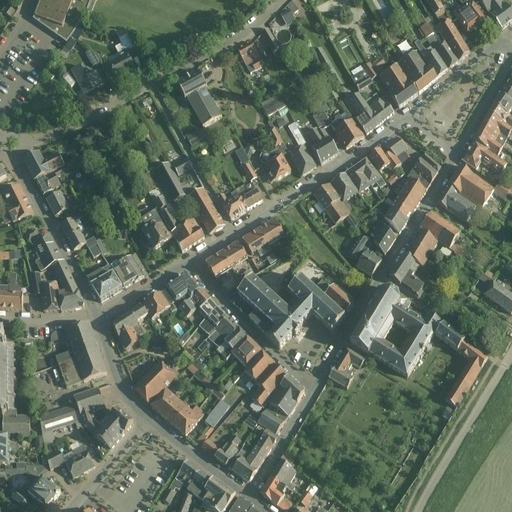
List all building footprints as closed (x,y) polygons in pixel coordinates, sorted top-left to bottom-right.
[(40,0),(33,20),(66,44),(75,32),(80,25),(85,16),(91,0),(40,0)] [(299,22),(311,10),(301,0),(293,0),(278,15),(285,22),(292,15),(299,22)] [(425,0),(435,16),(444,10),(437,0),(425,0)] [(486,12),(478,1),(479,1),(477,0),(458,0),(463,6),(459,9),(463,13),(456,18),(467,34),(484,22),(472,6),(478,2),(486,12)] [(486,12),(503,0),(502,0),(477,0),(479,1),(478,1),(486,12)] [(511,12),(503,0),(486,12),(490,18),(491,17),(501,31),(511,22),(511,12)] [(2,11),(12,18),(15,13),(5,6),(2,11)] [(445,43),(459,63),(470,55),(450,21),(437,29),(445,43)] [(80,25),(75,32),(81,35),(85,29),(80,25)] [(459,63),(445,43),(436,48),(434,45),(437,43),(427,27),(421,30),(423,33),(422,34),(422,35),(426,40),(427,39),(448,71),(459,63)] [(268,30),(262,34),(273,54),(280,51),(268,30)] [(135,47),(128,34),(118,40),(124,51),(125,52),(127,51),(135,47)] [(70,40),(69,42),(64,49),(70,53),(77,43),(70,40)] [(418,42),(414,45),(415,48),(424,60),(437,79),(447,72),(434,52),(431,47),(425,52),(418,42)] [(264,66),(251,43),(237,51),(250,74),(264,66)] [(321,50),(315,54),(326,73),(332,70),(321,50)] [(127,51),(125,52),(124,51),(118,54),(121,60),(110,66),(116,79),(128,72),(129,75),(135,71),(127,56),(130,55),(127,51)] [(96,56),(90,52),(86,55),(90,62),(93,68),(101,64),(96,56)] [(428,70),(416,52),(400,64),(419,95),(437,80),(430,69),(428,70)] [(364,71),(373,85),(371,82),(379,77),(379,76),(372,66),(370,63),(362,69),(364,72),(364,71)] [(372,66),(379,76),(381,74),(374,65),(372,66)] [(418,97),(398,66),(379,79),(393,99),(391,100),(399,111),(418,97)] [(80,67),(71,72),(78,86),(84,96),(93,91),(93,90),(96,88),(97,88),(97,89),(104,85),(97,72),(93,74),(85,76),(80,67)] [(373,85),(364,71),(351,80),(359,93),(373,85)] [(207,88),(198,73),(191,78),(190,76),(188,77),(186,74),(184,76),(185,78),(183,80),(184,82),(176,86),(185,101),(187,99),(203,128),(221,118),(205,89),(207,88)] [(511,77),(500,96),(511,104),(511,77)] [(360,95),(349,102),(359,117),(355,120),(366,137),(380,126),(380,125),(369,109),(365,104),(360,96),(360,95)] [(365,104),(369,109),(380,125),(394,114),(382,99),(380,100),(376,95),(365,104)] [(508,116),(511,110),(511,104),(500,96),(493,106),(508,116)] [(286,106),(281,98),(263,109),(268,117),(286,106)] [(323,127),(324,130),(325,129),(318,117),(331,110),(326,101),(313,108),(317,116),(323,127)] [(511,118),(508,116),(493,106),(489,114),(511,129),(511,118)] [(107,119),(111,126),(122,119),(118,112),(107,119)] [(364,139),(347,113),(330,124),(336,133),(334,134),(346,151),(364,139)] [(511,129),(489,114),(484,123),(507,139),(511,130),(511,129)] [(317,116),(313,118),(319,129),(323,127),(317,116)] [(502,148),(507,139),(484,123),(479,132),(481,133),(481,134),(502,148)] [(300,150),(303,148),(305,147),(306,144),(295,124),(288,128),(300,150)] [(96,132),(93,127),(80,134),(83,139),(96,132)] [(317,133),(311,137),(310,136),(309,136),(315,145),(316,147),(311,150),(316,158),(321,166),(338,156),(333,147),(323,131),(324,130),(323,127),(320,129),(321,131),(318,134),(317,133)] [(191,147),(209,139),(204,129),(187,136),(191,147)] [(288,155),(274,129),(266,134),(275,150),(276,152),(270,155),(269,153),(265,153),(262,155),(260,157),(260,161),(261,164),(262,165),(261,167),(261,168),(271,185),(291,174),(282,158),(288,155)] [(481,133),(479,132),(473,142),(474,142),(488,151),(497,158),(502,148),(481,134),(481,133)] [(395,141),(385,148),(391,154),(398,161),(400,162),(398,163),(401,166),(406,163),(406,160),(408,158),(404,153),(408,150),(398,141),(396,142),(395,141)] [(488,151),(474,142),(462,162),(475,171),(481,163),(493,171),(501,176),(507,166),(500,161),(487,152),(488,151)] [(316,169),(303,148),(300,150),(289,157),(302,178),(316,169)] [(392,173),(401,166),(398,163),(400,162),(398,161),(391,154),(385,158),(380,151),(369,159),(379,173),(388,167),(392,173)] [(44,162),(39,153),(23,161),(34,183),(64,167),(58,155),(44,162)] [(409,180),(410,181),(410,180),(427,192),(438,175),(437,174),(441,169),(427,157),(421,164),(419,163),(409,180)] [(97,166),(98,168),(101,169),(104,168),(105,165),(103,162),(100,161),(98,162),(97,166)] [(186,161),(174,167),(179,177),(192,171),(186,161)] [(248,166),(245,161),(239,164),(250,183),(257,179),(249,165),(248,166)] [(366,161),(356,168),(370,188),(371,187),(376,184),(380,191),(385,188),(366,161)] [(82,162),(74,165),(75,166),(64,171),(63,170),(61,171),(61,170),(36,183),(43,197),(61,188),(56,179),(63,175),(64,177),(85,168),(82,162)] [(186,197),(167,164),(156,171),(175,203),(186,197)] [(457,193),(456,194),(464,199),(464,198),(482,210),(491,216),(492,213),(484,207),(495,190),(460,167),(447,187),(448,187),(457,193)] [(370,188),(356,168),(345,176),(357,194),(359,196),(367,190),(370,188)] [(213,174),(205,178),(205,179),(210,187),(218,183),(213,174)] [(341,201),(341,202),(351,216),(355,213),(347,201),(357,194),(345,176),(330,186),(341,201)] [(410,180),(410,181),(404,190),(422,200),(427,193),(426,193),(427,192),(410,180)] [(247,191),(238,196),(242,203),(247,212),(263,203),(258,194),(253,186),(246,190),(247,191)] [(351,216),(341,202),(340,202),(329,186),(314,197),(334,227),(346,219),(351,216)] [(20,187),(3,195),(9,207),(9,208),(6,209),(13,224),(13,225),(33,215),(33,214),(20,187)] [(455,195),(456,194),(457,193),(448,187),(437,205),(445,210),(466,224),(476,209),(455,195)] [(383,195),(389,199),(393,194),(387,189),(383,195)] [(416,210),(422,200),(404,190),(399,199),(416,210)] [(224,228),(204,192),(189,200),(210,236),(224,228)] [(219,194),(215,196),(231,223),(247,212),(242,203),(238,196),(237,195),(227,201),(224,197),(222,198),(219,194)] [(66,206),(60,195),(56,197),(47,201),(55,218),(65,213),(67,218),(70,217),(80,212),(77,206),(74,201),(66,206)] [(407,223),(416,210),(399,199),(395,204),(403,210),(399,216),(407,223)] [(159,208),(162,214),(170,210),(167,204),(159,208)] [(399,236),(407,223),(399,216),(403,210),(395,204),(384,220),(399,236)] [(174,239),(157,210),(150,214),(153,219),(145,224),(143,222),(138,226),(145,238),(151,246),(147,249),(150,254),(174,239)] [(61,228),(67,240),(80,233),(74,223),(84,218),(81,211),(80,212),(70,217),(73,222),(61,228)] [(169,211),(161,215),(177,244),(182,254),(204,240),(192,221),(179,229),(169,211)] [(461,233),(431,214),(421,231),(450,250),(449,251),(455,255),(463,261),(466,255),(452,245),(461,233)] [(351,216),(346,219),(353,230),(358,226),(351,216)] [(259,232),(267,246),(284,236),(275,222),(259,232)] [(396,241),(379,223),(373,232),(378,236),(374,244),(385,258),(396,241)] [(327,227),(320,231),(323,235),(329,231),(327,227)] [(39,238),(36,231),(25,237),(28,244),(31,242),(40,261),(35,263),(40,273),(52,267),(61,262),(53,245),(53,246),(48,237),(39,242),(38,239),(39,238)] [(251,256),(267,246),(259,232),(243,242),(251,256)] [(420,267),(419,269),(421,270),(430,256),(434,259),(437,254),(433,251),(438,243),(420,232),(404,257),(420,267)] [(86,245),(89,250),(97,246),(94,239),(85,244),(80,233),(67,240),(74,252),(86,245)] [(367,243),(360,238),(349,256),(356,260),(362,250),(367,243)] [(222,255),(231,269),(247,259),(238,245),(222,255)] [(97,246),(89,250),(94,260),(102,256),(99,249),(98,249),(97,246)] [(296,249),(294,246),(286,251),(288,255),(296,249)] [(106,255),(102,247),(98,249),(99,249),(102,256),(103,257),(106,255)] [(443,248),(439,253),(448,259),(452,254),(443,248)] [(382,262),(373,257),(362,250),(356,260),(360,263),(356,269),(363,273),(371,279),(382,262)] [(20,252),(9,253),(10,262),(21,260),(20,252)] [(137,258),(135,255),(122,263),(120,265),(118,263),(116,263),(112,265),(111,267),(115,273),(114,273),(125,290),(134,284),(148,275),(141,266),(137,258)] [(214,279),(231,269),(222,255),(206,265),(214,279)] [(277,261),(277,260),(274,256),(267,261),(270,266),(277,261)] [(427,287),(413,277),(419,269),(420,267),(404,257),(390,280),(419,301),(427,307),(431,300),(422,295),(427,287)] [(66,294),(58,295),(61,314),(83,310),(84,306),(64,263),(52,268),(62,289),(66,294)] [(114,276),(109,267),(87,280),(92,288),(91,288),(101,304),(122,291),(113,276),(114,276)] [(333,310),(333,309),(314,292),(294,274),(282,288),(287,293),(287,294),(296,302),(288,311),(253,280),(237,296),(253,311),(246,318),(249,320),(248,321),(249,322),(249,321),(261,333),(260,333),(261,334),(265,337),(267,340),(268,342),(268,341),(269,342),(269,341),(280,351),(293,337),(295,338),(295,337),(296,338),(301,332),(301,331),(299,330),(312,316),(331,334),(346,317),(335,308),(333,310)] [(16,286),(16,276),(10,275),(10,281),(9,294),(8,311),(22,312),(23,302),(23,295),(21,295),(21,290),(17,287),(16,286)] [(61,313),(61,314),(58,295),(57,284),(41,286),(39,275),(32,276),(30,277),(31,279),(33,291),(34,297),(42,297),(43,303),(44,313),(61,313)] [(246,280),(243,275),(237,279),(241,284),(246,280)] [(191,309),(193,307),(189,302),(193,299),(202,291),(188,276),(184,276),(166,288),(172,297),(176,303),(187,295),(189,298),(183,303),(184,304),(179,309),(187,318),(194,313),(191,309)] [(511,296),(493,283),(484,277),(481,282),(490,288),(484,297),(511,315),(511,313),(511,296)] [(0,310),(8,311),(9,294),(10,281),(10,288),(0,287),(0,310)] [(322,283),(314,292),(333,309),(336,307),(347,316),(353,306),(333,288),(331,291),(322,283)] [(420,360),(421,360),(423,357),(422,356),(425,352),(427,354),(430,350),(432,347),(429,345),(435,336),(440,339),(471,362),(446,402),(448,404),(457,410),(488,359),(430,317),(428,319),(424,317),(421,321),(406,311),(411,303),(392,289),(391,291),(382,293),(350,345),(358,351),(368,357),(369,356),(408,379),(420,360)] [(202,291),(193,299),(201,309),(198,312),(205,320),(218,308),(202,291)] [(169,309),(169,308),(159,294),(142,306),(152,320),(169,309)] [(143,343),(139,337),(144,335),(138,325),(149,317),(142,307),(112,326),(118,339),(128,332),(131,338),(135,336),(140,344),(141,344),(140,344),(143,343)] [(210,337),(214,333),(227,318),(218,308),(205,320),(206,320),(199,327),(210,337)] [(214,333),(218,337),(225,344),(239,330),(227,318),(214,333)] [(65,332),(72,353),(73,353),(73,354),(85,349),(82,340),(93,336),(89,324),(65,332)] [(247,338),(239,330),(225,344),(217,352),(219,354),(227,360),(232,354),(247,338)] [(53,344),(65,343),(64,332),(52,333),(53,344)] [(128,332),(118,339),(126,352),(140,344),(135,336),(131,338),(128,332)] [(173,333),(164,339),(168,347),(178,340),(173,333)] [(190,338),(186,335),(178,345),(180,347),(182,349),(190,338)] [(107,376),(93,336),(82,340),(85,349),(73,354),(73,353),(72,353),(55,359),(66,390),(83,384),(84,384),(107,376)] [(241,363),(247,370),(254,361),(255,361),(262,354),(262,353),(247,338),(232,354),(237,360),(241,363)] [(6,342),(5,341),(3,343),(0,342),(0,417),(2,417),(3,418),(3,435),(19,435),(19,438),(30,438),(30,418),(17,418),(17,411),(14,411),(14,398),(16,398),(16,396),(14,396),(14,389),(16,389),(16,388),(14,388),(14,381),(16,381),(16,379),(14,379),(14,372),(16,372),(16,370),(14,370),(14,356),(16,356),(16,355),(14,355),(14,350),(15,348),(14,347),(13,349),(7,349),(7,348),(6,347),(5,347),(5,344),(6,342)] [(166,347),(163,341),(153,348),(153,350),(160,350),(166,347)] [(205,343),(205,342),(198,350),(202,354),(209,346),(205,343)] [(353,376),(349,374),(354,366),(361,370),(365,362),(346,351),(343,355),(328,380),(337,385),(348,392),(354,381),(351,379),(353,376)] [(194,360),(185,352),(180,359),(189,367),(194,360)] [(257,385),(275,366),(262,354),(255,361),(254,361),(247,370),(244,373),(245,373),(234,385),(237,389),(248,376),(257,385)] [(196,361),(191,366),(197,372),(198,372),(203,367),(196,361)] [(166,369),(159,363),(140,384),(133,391),(149,407),(176,379),(180,376),(169,366),(166,369)] [(272,402),(279,391),(277,389),(288,379),(275,366),(257,385),(256,386),(260,389),(251,399),(263,410),(270,401),(272,402)] [(58,367),(40,371),(41,377),(59,374),(58,367)] [(202,385),(206,380),(198,372),(194,377),(202,385)] [(258,423),(253,430),(254,431),(258,424),(276,436),(304,395),(288,379),(269,406),(267,410),(267,411),(258,423)] [(206,380),(202,385),(211,394),(215,388),(206,380)] [(173,397),(174,398),(184,386),(179,382),(171,391),(172,392),(170,395),(166,391),(156,402),(151,408),(157,414),(173,397)] [(220,402),(224,397),(215,388),(211,394),(220,402)] [(95,436),(106,424),(98,417),(96,413),(105,409),(98,390),(74,399),(81,419),(82,418),(86,429),(95,436)] [(157,414),(167,422),(182,405),(174,398),(173,397),(157,414)] [(230,408),(222,402),(205,424),(214,431),(230,408)] [(182,405),(167,422),(173,427),(181,417),(187,422),(193,414),(194,415),(199,409),(197,407),(192,413),(182,405)] [(76,425),(78,431),(85,429),(83,427),(81,419),(80,416),(78,412),(75,413),(73,407),(47,415),(46,415),(42,416),(39,418),(43,439),(44,443),(45,447),(56,444),(55,440),(52,432),(76,425)] [(181,417),(173,427),(186,438),(201,421),(206,415),(199,409),(194,415),(193,414),(187,422),(181,417)] [(105,458),(110,453),(133,426),(125,420),(125,419),(121,416),(120,414),(116,411),(106,424),(95,436),(94,438),(102,445),(99,449),(97,451),(103,461),(105,458)] [(253,430),(258,423),(251,417),(245,424),(253,430)] [(258,428),(255,434),(259,437),(264,431),(259,427),(258,428)] [(252,459),(262,465),(278,440),(267,433),(261,443),(251,457),(253,458),(252,459)] [(0,436),(0,452),(15,453),(18,453),(17,447),(8,447),(8,437),(0,436)] [(231,441),(221,452),(215,460),(226,468),(230,461),(231,462),(238,453),(235,450),(238,446),(240,442),(234,437),(231,441)] [(44,452),(43,438),(35,438),(36,452),(44,452)] [(215,460),(221,452),(207,441),(201,449),(215,460)] [(77,444),(70,448),(75,458),(85,475),(95,469),(83,447),(80,449),(77,444)] [(64,464),(58,451),(52,453),(46,456),(51,472),(59,468),(65,465),(64,464)] [(15,453),(0,452),(0,464),(8,465),(8,453),(15,453)] [(253,458),(251,457),(250,459),(241,452),(238,456),(228,470),(248,484),(250,483),(258,471),(262,465),(252,459),(253,458)] [(281,462),(290,469),(294,462),(284,456),(281,462)] [(64,464),(65,465),(69,472),(73,480),(73,481),(85,475),(75,458),(64,464)] [(281,462),(271,479),(281,486),(287,489),(293,493),(296,488),(291,484),(297,474),(290,469),(281,462)] [(188,490),(201,473),(188,463),(174,482),(162,502),(170,506),(176,495),(174,494),(176,490),(179,493),(183,486),(188,490)] [(214,482),(201,473),(188,490),(187,491),(179,511),(187,511),(194,497),(199,501),(196,506),(193,511),(200,511),(204,503),(209,496),(206,493),(214,482)] [(283,496),(287,489),(281,486),(271,479),(261,496),(282,511),(288,511),(293,505),(284,499),(285,498),(283,496)] [(43,480),(33,492),(32,491),(32,490),(28,487),(21,495),(19,493),(15,493),(13,496),(13,499),(23,508),(27,507),(29,504),(29,501),(26,498),(28,495),(30,496),(29,497),(46,511),(53,502),(54,502),(60,494),(43,480)] [(209,496),(204,503),(212,510),(212,511),(213,511),(225,511),(229,506),(235,498),(214,482),(206,493),(209,496)] [(309,504),(318,490),(311,485),(301,499),(298,504),(305,509),(309,504)] [(251,511),(253,509),(254,508),(240,499),(231,511),(251,511)]
